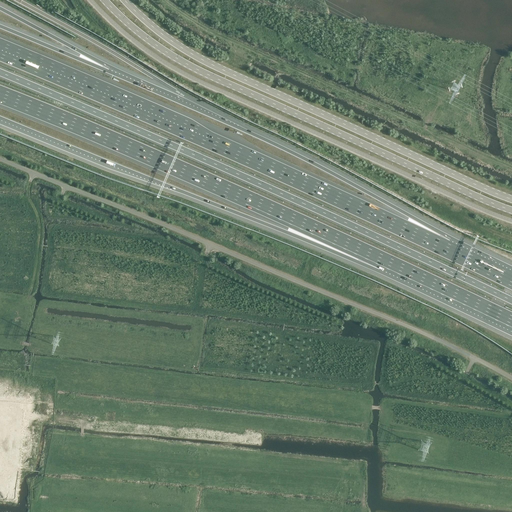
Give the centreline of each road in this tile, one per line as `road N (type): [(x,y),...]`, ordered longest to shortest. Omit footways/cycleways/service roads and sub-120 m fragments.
road 1 (motorway): [(0,73),(511,301)]
road 2 (unclassified): [(511,380),(446,344),(0,160)]
road 3 (motorway): [(444,247),(0,50)]
road 4 (secondary): [(104,0),(187,65),(511,211)]
road 5 (secondary): [(511,200),(225,71),(165,39),(123,0)]
road 6 (motorway): [(0,94),(382,260)]
road 7 (motorway): [(0,118),(288,233),(382,260)]
road 8 (motorway): [(444,247),(408,216),(321,167),(107,72)]
road 9 (motorway): [(382,260),(511,320)]
road 10 (track): [(32,173),(27,199),(40,229),(28,298)]
road 11 (motorway): [(107,72),(0,8)]
